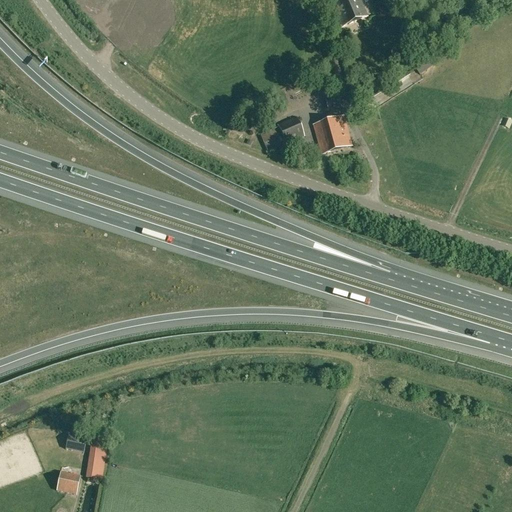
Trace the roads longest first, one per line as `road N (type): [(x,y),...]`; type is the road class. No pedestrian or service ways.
road 1 (motorway): [(0,180),(490,336)]
road 2 (motorway): [(0,363),(91,332),(208,312),(313,314),(490,336)]
road 3 (motorway): [(387,279),(159,166),(95,125),(0,42)]
road 4 (motorway): [(387,279),(0,153)]
road 5 (unclassified): [(371,202),(231,154),(163,121),(118,86),(41,0)]
road 6 (unclassified): [(371,202),(374,172),(352,124),(323,0)]
road 7 (unclassified): [(291,511),(355,368)]
road 8 (unclassified): [(511,248),(371,202)]
road 9 (motorway): [(511,316),(387,279)]
